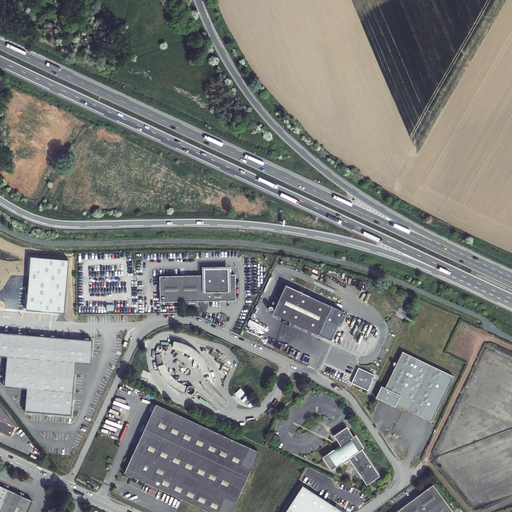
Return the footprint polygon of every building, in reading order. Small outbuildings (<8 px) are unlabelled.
[(68,261),(30,258),(26,310),(64,313),(68,261)] [(203,269),(203,275),(158,276),(159,302),(234,300),(234,274),(227,275),(226,269),(203,269)] [(273,315),(324,337),(331,340),(343,311),(285,286),(273,315)] [(93,340),(0,332),(0,355),(7,356),(5,386),(28,388),(26,411),(71,415),(76,362),(91,363),(93,340)] [(200,374),(207,373),(207,370),(205,364),(202,359),(200,357),(196,352),(191,348),(186,345),(181,343),(172,342),(172,349),(177,350),(184,353),(188,355),(191,358),(194,361),(197,365),(199,370),(200,374)] [(454,377),(403,352),(386,388),(382,386),(376,397),(395,406),(396,404),(432,422),(454,377)] [(163,365),(156,367),(157,372),(161,378),(164,382),(167,385),(171,388),(177,392),(182,393),(184,386),(181,385),(177,383),(174,381),(171,378),(168,375),(166,372),(164,369),(163,365)] [(359,368),(352,383),(367,390),(375,375),(359,368)] [(193,391),(193,390),(193,389),(192,387),(191,386),(189,385),(187,386),(186,386),(185,387),(185,389),(185,390),(185,392),(186,393),(189,394),(191,393),(192,392),(193,391)] [(154,406),(151,414),(123,473),(208,511),(228,511),(256,452),(154,406)] [(15,427),(0,407),(0,432),(10,437),(15,427)] [(353,437),(346,427),(333,435),(340,446),(334,450),(333,449),(322,457),(331,470),(342,463),(342,462),(348,457),(366,485),(379,476),(361,450),(364,448),(355,435),(353,437)] [(395,511),(452,511),(432,485),(395,511)] [(0,511),(27,511),(32,501),(0,486),(0,511)] [(341,511),(303,486),(285,511),(341,511)]
